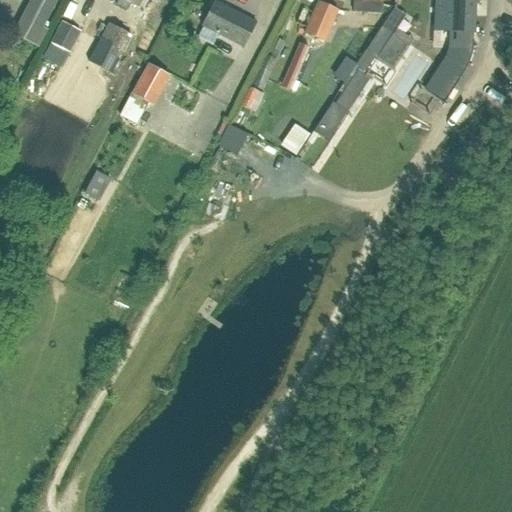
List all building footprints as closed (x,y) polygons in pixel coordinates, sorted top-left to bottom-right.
[(32,46),(56,0),(29,0),(11,36),(32,46)] [(117,0),(115,5),(126,10),(130,3),(137,7),(140,0),(117,0)] [(381,0),(353,0),(353,12),(381,14),(381,0)] [(435,0),(435,9),(434,29),(455,30),(473,31),(473,34),(474,34),(476,2),(480,2),(480,0),(435,0)] [(243,49),(256,23),(213,1),(200,27),(243,49)] [(324,42),(337,12),(317,3),(304,33),(324,42)] [(69,54),(80,33),(61,23),(50,44),(69,54)] [(110,74),(130,35),(107,23),(87,62),(110,74)] [(376,58),(391,68),(407,45),(391,34),(376,58)] [(282,42),(274,39),(270,48),(278,52),(282,42)] [(310,50),(300,46),(283,87),(292,91),(310,50)] [(260,91),(274,61),(264,56),(250,86),(260,91)] [(152,99),(166,75),(150,65),(135,89),(152,99)] [(443,103),(459,79),(441,67),(425,91),(443,103)] [(334,105),(348,114),(370,80),(356,71),(334,105)] [(256,92),(248,88),(239,106),(248,110),(256,92)] [(334,105),(321,125),(335,134),(342,123),(348,114),(334,105)] [(218,146),(238,155),(248,132),(228,123),(218,146)] [(281,145),(297,155),(310,132),(294,123),(281,145)] [(100,204),(114,177),(98,169),(84,195),(100,204)]
